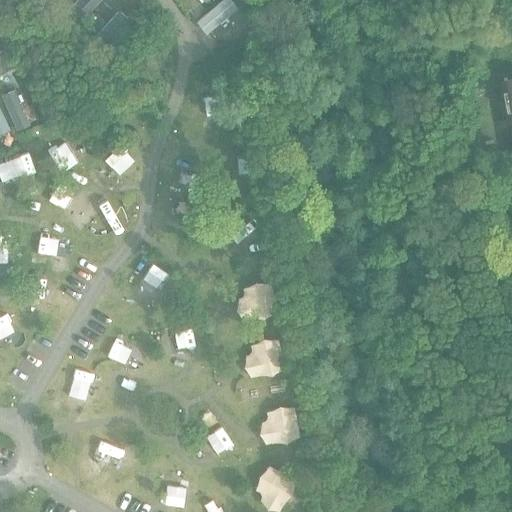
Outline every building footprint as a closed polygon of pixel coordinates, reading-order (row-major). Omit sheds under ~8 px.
[(78,0),(90,11),(101,0),(78,0)] [(205,11),(194,0),(190,0),(183,8),(194,21),(205,11)] [(221,0),(195,22),(206,35),(237,9),(229,0),(221,0)] [(234,0),(241,8),(250,0),(234,0)] [(5,51),(0,53),(0,73),(13,67),(5,51)] [(511,79),(500,82),(508,122),(509,122),(510,128),(509,128),(511,145),(511,79)] [(2,92),(17,128),(32,122),(18,86),(2,92)] [(0,133),(12,129),(0,102),(0,133)] [(212,103),(210,127),(235,128),(237,104),(212,103)] [(130,143),(107,150),(112,165),(134,158),(130,143)] [(0,188),(18,182),(12,165),(0,169),(0,188)] [(69,210),(85,225),(110,198),(94,183),(69,210)] [(137,288),(156,293),(161,272),(142,267),(137,288)] [(270,279),(240,286),(248,318),(277,311),(270,279)] [(247,354),(247,372),(282,371),(281,338),(252,338),(252,353),(247,354)] [(132,348),(114,362),(119,369),(138,355),(132,348)] [(77,404),(99,394),(90,375),(69,384),(77,404)] [(265,441),(300,437),(296,404),(261,407),(265,441)] [(281,511),(298,478),(267,463),(255,487),(266,492),(261,502),(281,511)] [(164,496),(183,502),(191,477),(172,471),(164,496)]
